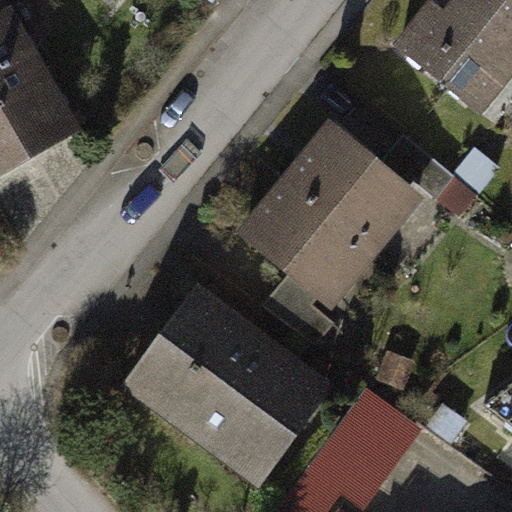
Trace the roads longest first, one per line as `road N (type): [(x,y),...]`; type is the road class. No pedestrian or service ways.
road 1 (residential): [(0,364),(291,0)]
road 2 (residential): [(0,416),(75,511)]
